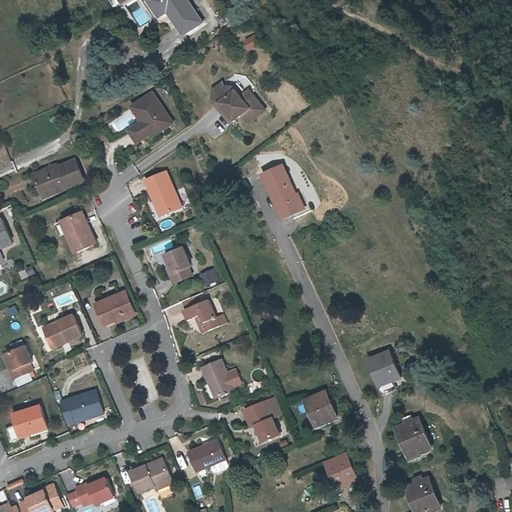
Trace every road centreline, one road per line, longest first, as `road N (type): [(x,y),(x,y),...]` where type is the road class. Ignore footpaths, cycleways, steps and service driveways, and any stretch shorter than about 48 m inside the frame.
road 1 (residential): [(381,511),(366,420),(283,239)]
road 2 (track): [(335,0),(410,47),(452,62),(511,119)]
road 3 (residential): [(132,430),(99,350),(158,323)]
road 4 (residential): [(132,430),(173,412),(184,394),(158,323)]
road 5 (residential): [(158,323),(114,218),(115,195)]
road 6 (residential): [(8,473),(132,430)]
